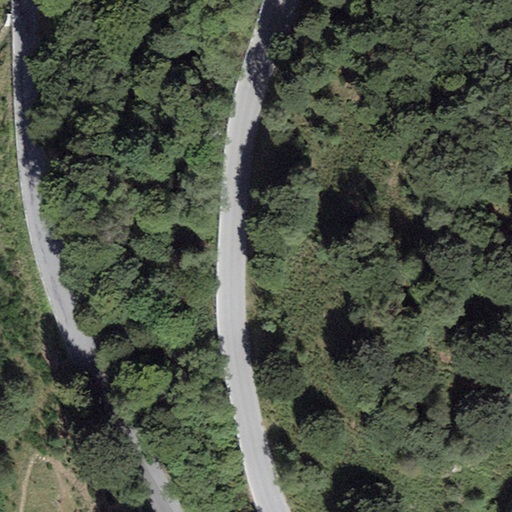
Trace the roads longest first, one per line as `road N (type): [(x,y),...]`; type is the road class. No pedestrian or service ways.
road 1 (tertiary): [(24,0),(38,189),(61,293),(94,380),(166,511)]
road 2 (tertiary): [(272,511),(240,388),(231,238),(245,109),(279,0)]
